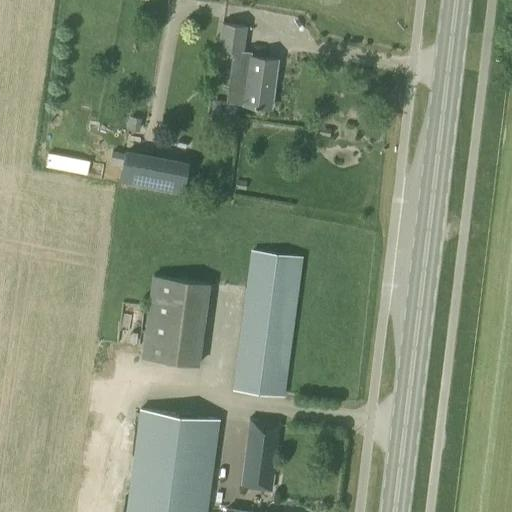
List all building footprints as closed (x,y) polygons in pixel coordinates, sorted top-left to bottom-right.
[(243,50),(246,25),(220,22),(217,49),(240,52),(240,50),(243,50)] [(246,79),(229,77),(226,103),(242,105),(242,104),(270,107),(276,61),(249,58),(246,79)] [(139,132),(141,119),(127,116),(125,129),(139,132)] [(182,194),(188,161),(124,149),(118,181),(182,194)] [(284,396),(302,256),(250,249),(232,390),(284,396)] [(146,351),(201,354),(202,340),(201,340),(202,327),(148,324),(147,337),(174,338),(174,349),(153,348),(154,343),(146,343),(146,351)] [(206,511),(218,418),(138,407),(138,409),(135,408),(131,411),(130,425),(137,425),(124,511),(232,511),(226,511),(225,511),(206,511)] [(271,491),(280,422),(248,418),(239,487),(271,491)]
